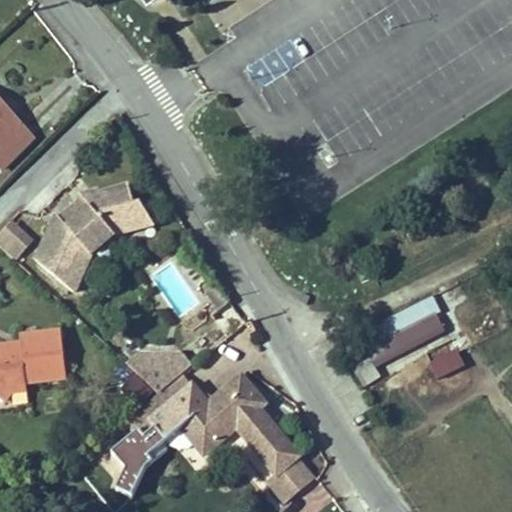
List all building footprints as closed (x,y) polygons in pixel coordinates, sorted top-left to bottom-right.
[(161,6),(156,0),(141,0),(150,13),(161,6)] [(0,98),(0,168),(5,173),(39,138),(0,98)] [(37,262),(81,294),(96,255),(119,236),(159,225),(144,199),(138,199),(132,181),(103,188),(102,186),(81,190),(84,195),(62,214),(58,212),(35,258),(37,262)] [(37,240),(15,218),(0,233),(0,242),(17,259),(37,240)] [(214,306),(229,303),(226,285),(211,287),(214,306)] [(444,310),(436,294),(353,334),(359,347),(350,353),(366,385),(385,377),(378,363),(447,330),(440,315),(444,310)] [(0,399),(4,403),(13,392),(27,390),(28,389),(27,382),(67,377),(60,329),(17,336),(19,348),(10,350),(3,345),(0,345),(0,399)] [(432,356),(437,377),(466,369),(461,349),(432,356)] [(192,359),(184,350),(144,350),(133,361),(155,390),(161,386),(166,381),(192,359)] [(198,380),(192,359),(166,381),(155,390),(134,411),(127,417),(137,428),(115,447),(129,464),(121,484),(137,491),(149,461),(171,444),(170,434),(171,434),(185,422),(198,437),(208,448),(223,435),(227,430),(267,409),(274,404),(246,372),(220,393),(213,399),(208,393),(198,380)] [(220,393),(198,380),(208,393),(213,399),(220,393)] [(306,455),(267,409),(223,435),(285,505),(318,476),(303,459),(306,455)] [(198,437),(185,422),(171,434),(172,446),(181,450),(191,448),(198,437)]
